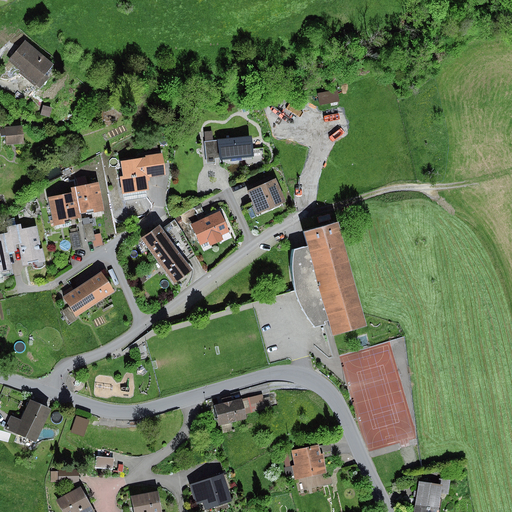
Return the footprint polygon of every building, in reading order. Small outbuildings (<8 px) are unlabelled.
[(24,40),(7,60),(19,71),(18,73),(34,87),(36,84),(40,88),(48,78),(44,75),(53,64),(24,40)] [(337,90),(317,94),(319,105),(339,101),(337,90)] [(43,105),(40,115),(50,117),(52,108),(43,105)] [(22,126),(0,128),(1,136),(6,136),(6,145),(24,144),(22,126)] [(220,158),(218,140),(213,140),(212,131),(204,132),(205,142),(204,142),(206,164),(215,164),(215,159),(220,158)] [(251,137),(218,140),(220,158),(220,163),(254,159),(251,137)] [(145,158),(120,161),(123,176),(119,177),(122,194),(149,190),(147,181),(150,181),(150,178),(165,175),(162,154),(145,156),(145,158)] [(276,180),(248,191),(258,214),(286,203),(276,180)] [(98,182),(75,187),(80,214),(92,212),(93,217),(105,214),(98,182)] [(80,214),(75,192),(48,197),(54,226),(65,224),(64,220),(80,217),(80,214)] [(191,225),(197,222),(194,216),(195,207),(175,219),(182,229),(191,225)] [(197,222),(191,225),(201,245),(208,241),(211,246),(224,240),(222,236),(229,232),(219,212),(197,222)] [(187,241),(175,220),(164,228),(177,246),(187,241)] [(92,223),(83,225),(87,242),(95,240),(94,235),(92,223)] [(333,223),(303,232),(306,246),(291,250),(290,260),(291,275),(294,292),(299,290),(302,299),(308,311),(313,318),(317,324),(328,321),(332,335),(363,326),(333,223)] [(21,224),(16,225),(19,244),(24,265),(28,264),(28,262),(38,260),(38,263),(45,262),(43,249),(39,249),(38,245),(40,245),(37,226),(22,229),(21,224)] [(16,225),(10,226),(15,251),(17,251),(16,244),(19,244),(16,225)] [(7,233),(4,234),(8,253),(15,251),(10,226),(6,227),(7,233)] [(159,226),(141,240),(157,261),(175,248),(159,226)] [(71,233),(69,234),(73,251),(83,249),(79,232),(78,232),(77,228),(70,230),(71,233)] [(0,281),(4,280),(2,271),(11,269),(8,253),(4,234),(0,234),(0,281)] [(100,234),(94,235),(95,240),(97,246),(103,245),(100,234)] [(177,246),(175,248),(184,260),(194,253),(187,241),(177,246)] [(184,260),(175,248),(157,261),(174,284),(192,270),(184,260)] [(71,287),(61,293),(76,317),(115,292),(101,272),(73,290),(71,287)] [(222,404),(215,406),(219,425),(246,419),(245,414),(265,410),(262,395),(232,402),(231,397),(221,399),(222,404)] [(51,408),(30,399),(22,420),(13,416),(8,428),(38,440),(51,408)] [(89,421),(76,416),(70,432),(83,437),(89,421)] [(319,445),(291,451),(294,466),(291,466),(294,480),(327,473),(322,453),(332,451),(330,444),(319,446),(319,445)] [(114,458),(96,457),(95,468),(113,470),(114,458)] [(78,469),(59,469),(59,471),(50,472),(51,482),(59,482),(59,483),(79,483),(78,469)] [(223,474),(190,485),(196,504),(202,503),(205,511),(232,501),(223,474)] [(332,484),(331,477),(319,479),(321,486),(332,484)] [(438,484),(418,481),(413,511),(437,511),(441,493),(448,494),(450,480),(438,478),(438,484)] [(94,511),(80,487),(56,500),(62,511),(94,511)] [(161,511),(158,492),(131,497),(133,511),(165,511),(164,511),(161,511)]
